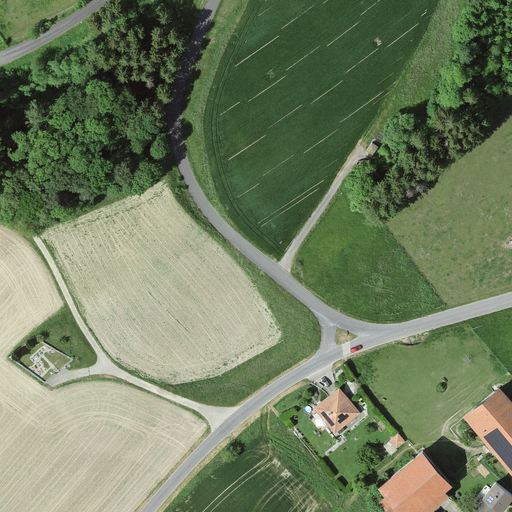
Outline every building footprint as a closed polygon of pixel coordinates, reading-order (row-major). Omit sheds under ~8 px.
[(378,148),(372,143),(366,151),(372,156),(378,148)] [(511,404),(493,383),(457,414),(511,477),(511,404)] [(338,385),(313,406),(336,432),(361,411),(338,385)] [(384,442),(391,451),(407,440),(400,430),(384,442)] [(424,511),(452,490),(419,450),(373,487),(392,511),(424,511)] [(502,511),(511,500),(511,495),(494,481),(479,499),(494,511),(502,511)]
